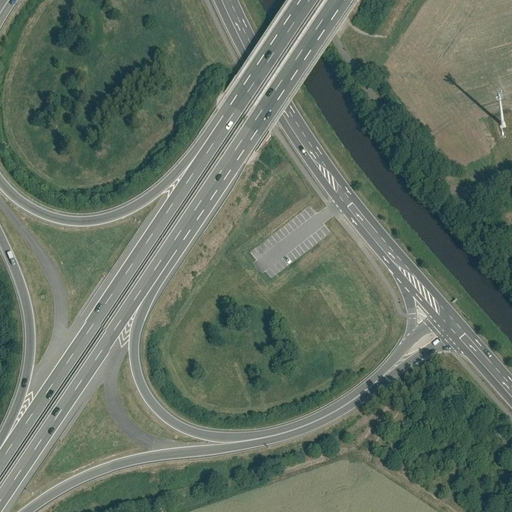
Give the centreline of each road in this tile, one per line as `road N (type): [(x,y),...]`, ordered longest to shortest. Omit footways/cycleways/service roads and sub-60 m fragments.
road 1 (motorway): [(26,511),(107,470),(299,434),(337,416),(455,327)]
road 2 (motorway): [(409,342),(370,382),(305,425),(245,439),(195,436),(167,424),(142,393),(133,343),(140,294)]
road 3 (motorway): [(140,294),(339,0)]
road 4 (primary): [(227,0),(305,143),(411,277)]
road 5 (motorway): [(199,168),(14,441)]
road 6 (motorway): [(0,501),(140,294)]
road 7 (unclassified): [(308,0),(348,76),(440,191)]
road 8 (motorway): [(199,168),(134,210),(88,223),(48,219),(0,184)]
road 9 (motorway): [(0,239),(28,320),(14,441)]
road 10 (motorway): [(310,0),(199,168)]
